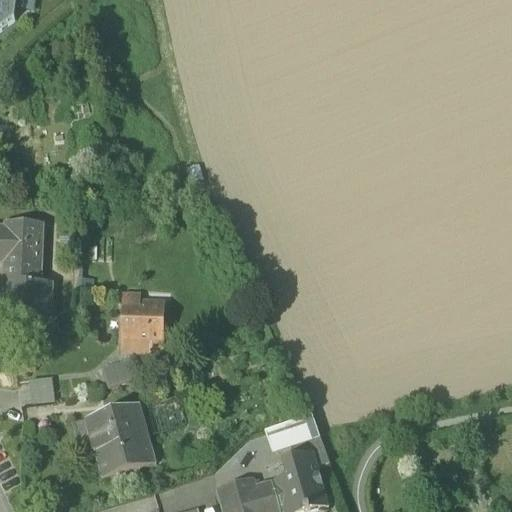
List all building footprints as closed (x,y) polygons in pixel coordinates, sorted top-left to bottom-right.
[(16,14),(18,0),(0,0),(0,36),(15,25),(16,14)] [(18,0),(16,14),(33,16),(35,0),(18,0)] [(0,154),(12,153),(8,128),(0,129),(0,154)] [(13,287),(42,288),(42,287),(44,228),(13,228),(13,231),(0,231),(0,264),(12,265),(11,287),(13,287)] [(0,322),(51,323),(52,287),(42,287),(42,288),(13,287),(13,293),(1,293),(0,322)] [(137,356),(163,357),(165,308),(140,307),(140,300),(123,299),(122,348),(137,349),(137,356)] [(123,371),(138,367),(137,363),(137,356),(137,349),(122,348),(121,368),(102,373),(123,371)] [(102,373),(108,393),(142,383),(138,367),(123,371),(102,373)] [(29,386),(32,409),(54,406),(51,382),(29,386)] [(91,443),(102,483),(154,468),(137,408),(85,423),(85,426),(73,429),(78,447),(91,443)] [(290,452),(317,442),(309,417),(265,437),(273,460),(291,454),(290,452)] [(313,459),(317,472),(330,468),(320,442),(317,442),(290,452),(291,454),(294,465),(313,459)] [(313,459),(294,465),(294,466),(295,466),(299,478),(293,482),(287,483),(272,488),(277,506),(276,507),(277,511),(328,511),(317,472),(313,459)] [(283,470),(287,483),(293,482),(299,478),(295,466),(294,466),(294,465),(284,467),(282,468),(283,470)] [(277,511),(276,507),(277,506),(272,488),(246,495),(244,487),(217,495),(221,511),(277,511)]
